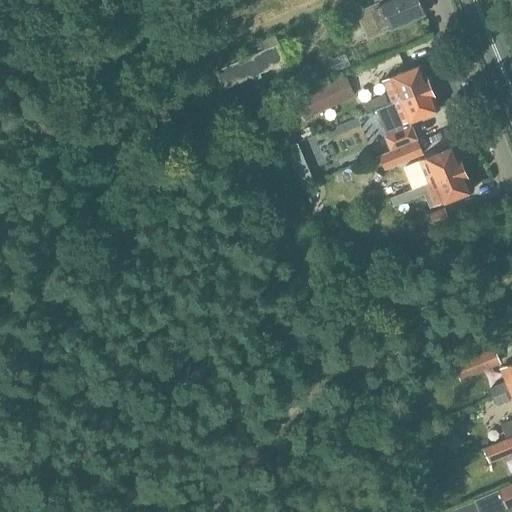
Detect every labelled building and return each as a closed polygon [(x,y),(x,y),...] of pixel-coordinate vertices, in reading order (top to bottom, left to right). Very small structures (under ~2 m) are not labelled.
[(369,39),(425,15),(418,0),(383,0),(357,12),(369,39)] [(262,77),(260,73),(285,62),(277,44),(216,71),(224,90),(253,77),(254,81),(262,77)] [(394,103),(433,87),(423,63),(384,78),(394,103)] [(346,76),(328,84),(335,100),(353,91),(346,76)] [(412,125),(411,121),(441,108),(433,87),(394,103),(377,110),(387,135),(384,136),(390,150),(406,144),(419,139),(413,124),(412,125)] [(367,113),(377,110),(389,105),(384,94),(363,103),(367,113)] [(106,132),(89,139),(94,151),(111,144),(106,132)] [(386,152),(382,153),(388,168),(424,153),(419,139),(406,144),(390,150),(386,152)] [(456,145),(406,165),(415,187),(426,183),(465,168),(456,145)] [(429,192),(425,194),(430,207),(467,193),(474,190),(465,168),(426,183),(429,192)] [(296,177),(301,187),(314,181),(310,171),(298,176),(296,177)] [(391,196),(395,206),(425,194),(429,192),(426,183),(415,187),(391,196)] [(445,207),(420,217),(425,230),(450,220),(445,207)] [(470,362),(457,368),(462,379),(474,373),(498,364),(494,353),(470,362)] [(510,391),(511,390),(511,363),(501,368),(510,391)] [(495,397),(506,392),(503,384),(492,389),(495,397)] [(506,392),(495,397),(498,405),(510,401),(506,392)] [(511,435),(511,419),(501,424),(506,438),(511,435)] [(511,437),(497,444),(502,458),(511,453),(511,437)] [(475,502),(462,507),(464,511),(508,511),(507,508),(511,505),(511,485),(475,500),(475,502)] [(418,507),(419,511),(431,511),(438,509),(435,501),(418,507)]
